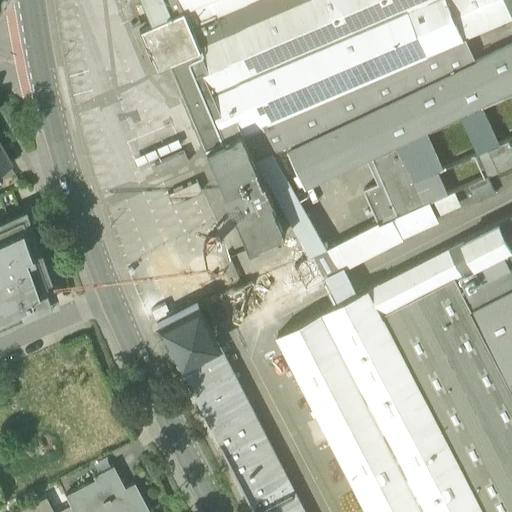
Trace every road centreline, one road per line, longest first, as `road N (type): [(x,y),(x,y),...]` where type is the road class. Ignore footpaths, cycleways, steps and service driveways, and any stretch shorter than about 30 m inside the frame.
road 1 (secondary): [(40,70),(111,302)]
road 2 (secondary): [(111,302),(215,511)]
road 3 (residential): [(111,302),(0,349)]
